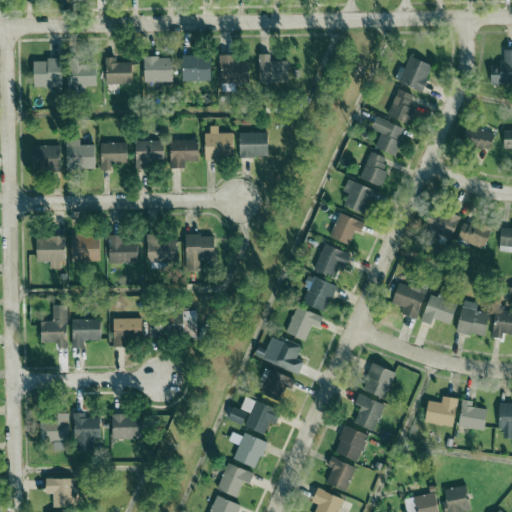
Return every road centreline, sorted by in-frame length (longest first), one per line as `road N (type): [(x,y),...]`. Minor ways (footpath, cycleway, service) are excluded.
road 1 (residential): [(276,511),(460,96),(471,16)]
road 2 (residential): [(0,25),(511,15)]
road 3 (residential): [(22,511),(11,25)]
road 4 (residential): [(15,204),(237,201)]
road 5 (residential): [(359,325),(439,363),(511,367)]
road 6 (residential): [(20,380),(161,378)]
